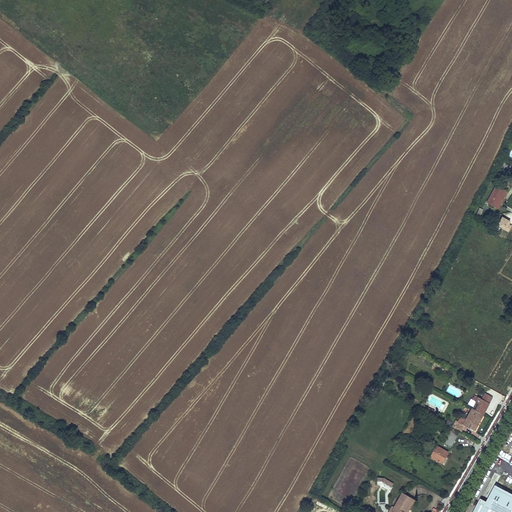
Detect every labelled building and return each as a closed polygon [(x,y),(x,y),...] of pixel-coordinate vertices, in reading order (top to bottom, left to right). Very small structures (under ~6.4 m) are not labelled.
[(509,165),(502,161),(499,166),(507,170),(509,165)] [(507,192),(495,186),(486,202),(498,209),(507,192)] [(510,221),(501,217),(497,226),(508,232),(511,226),(508,224),(510,221)] [(493,397),(485,392),(482,398),(479,396),(472,408),(483,414),(493,397)] [(483,414),(472,408),(466,419),(461,416),(458,421),(474,430),(483,414)] [(444,427),(438,423),(434,429),(441,433),(444,427)] [(458,436),(452,432),(445,444),(451,448),(458,436)] [(448,453),(438,447),(431,457),(442,463),(448,453)] [(380,475),(378,478),(392,486),(393,483),(380,475)] [(503,486),(496,483),(490,495),(511,506),(511,495),(501,490),(503,486)] [(413,498),(403,492),(391,511),(392,511),(405,511),(413,498)] [(511,511),(511,506),(490,495),(487,501),(485,505),(479,502),(473,511),(511,511)] [(407,511),(415,499),(413,498),(405,511),(407,511)]
